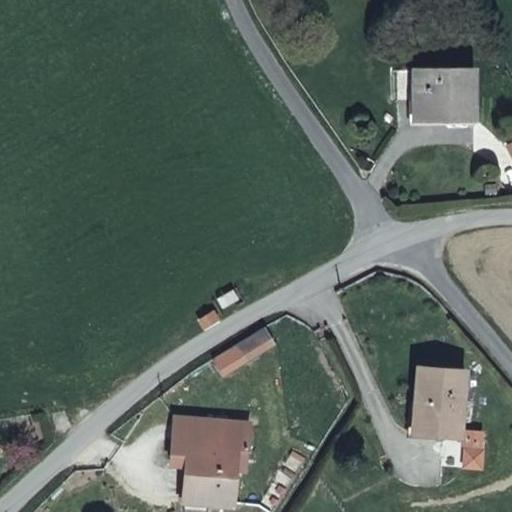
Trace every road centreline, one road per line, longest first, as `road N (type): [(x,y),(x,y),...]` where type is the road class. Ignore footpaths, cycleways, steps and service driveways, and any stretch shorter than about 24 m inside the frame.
road 1 (unclassified): [(6,511),(99,419),(197,346),(407,232)]
road 2 (unclassified): [(407,232),(306,112),(245,0)]
road 3 (unclassified): [(511,358),(407,232)]
